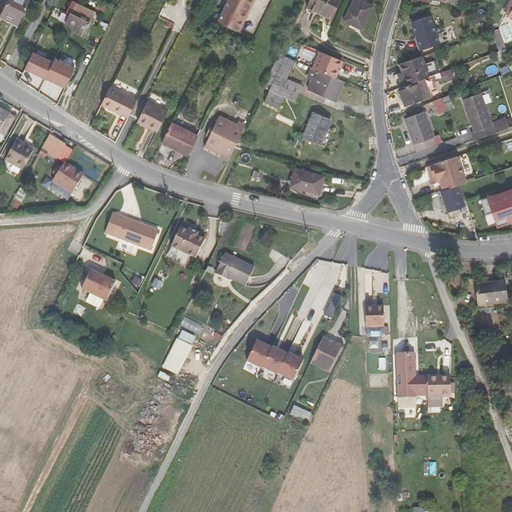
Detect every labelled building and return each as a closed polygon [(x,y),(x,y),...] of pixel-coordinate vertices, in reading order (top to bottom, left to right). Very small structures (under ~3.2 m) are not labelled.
[(8,0),(1,17),(18,25),(30,0),(8,0)] [(229,0),(219,22),(238,31),(253,0),(229,0)] [(311,0),(308,8),(331,19),(339,0),(311,0)] [(353,0),(344,20),(362,29),(373,6),(360,0),(353,0)] [(511,9),(511,6),(511,0),(510,0),(503,11),(510,15),(511,10),(511,9)] [(98,9),(104,13),(107,6),(101,3),(98,9)] [(74,32),(84,36),(95,13),(76,4),(66,24),(76,29),(74,32)] [(412,23),(421,51),(440,45),(430,17),(412,23)] [(500,30),(487,35),(492,49),(479,54),(481,58),(506,48),(500,30)] [(215,37),(232,44),(234,39),(218,31),(215,37)] [(499,59),(509,55),(507,50),(504,51),(499,52),(496,53),(499,59)] [(320,51),(312,68),(335,78),(343,61),(320,51)] [(46,78),(53,63),(33,53),(25,69),(45,79),(46,78)] [(264,102),(278,108),(287,88),(273,82),(286,56),(278,53),(265,82),(271,86),(264,102)] [(287,79),(296,61),(286,56),(273,82),(287,88),(299,93),(303,85),(287,79)] [(404,76),(399,78),(403,88),(417,83),(425,80),(430,78),(422,57),(400,65),(403,73),(404,76)] [(46,78),(66,88),(73,72),(53,62),(53,63),(46,78)] [(336,101),(345,81),(335,78),(312,68),(308,78),(312,79),(308,89),(336,101)] [(451,70),(432,77),(433,82),(440,80),(441,81),(454,77),(451,70)] [(431,97),(425,80),(417,83),(423,99),(431,97)] [(405,106),(423,99),(417,83),(403,88),(399,89),(405,106)] [(128,118),(136,101),(111,88),(103,105),(128,118)] [(296,101),(299,93),(287,88),(278,108),(281,109),(287,98),(296,101)] [(472,134),(474,141),(509,128),(506,118),(492,123),(485,105),(492,102),(489,91),(463,101),(475,133),(472,134)] [(454,108),(450,95),(442,99),(446,111),(454,108)] [(437,115),(446,111),(442,99),(432,102),(437,115)] [(168,111),(148,101),(137,122),(157,132),(168,111)] [(0,109),(0,132),(8,138),(18,120),(0,109)] [(404,120),(416,152),(445,142),(443,138),(440,138),(438,135),(435,136),(426,112),(404,120)] [(303,136),(321,144),(331,121),(313,113),(303,136)] [(219,115),(214,125),(208,137),(204,146),(220,154),(229,158),(243,127),(235,123),(219,115)] [(171,122),(161,143),(187,156),(197,135),(171,122)] [(205,135),(208,137),(214,125),(210,124),(205,135)] [(0,141),(5,144),(8,138),(0,132),(0,141)] [(54,142),(46,155),(59,162),(67,150),(54,142)] [(19,144),(8,164),(26,174),(37,154),(19,144)] [(433,184),(436,193),(441,192),(458,186),(460,185),(467,183),(458,157),(431,166),(434,176),(436,175),(439,182),(433,184)] [(434,176),(431,166),(427,167),(433,184),(439,182),(436,175),(434,176)] [(56,179),(60,181),(57,186),(77,198),(87,179),(68,168),(64,174),(60,172),(56,179)] [(323,177),(295,169),(291,186),(319,194),(323,177)] [(465,207),(458,186),(441,192),(448,213),(465,207)] [(511,189),(482,200),(487,215),(493,213),(498,227),(511,222),(511,189)] [(127,215),(117,234),(154,253),(164,234),(147,225),(146,226),(141,224),(142,223),(127,215)] [(88,219),(76,242),(80,244),(92,221),(88,219)] [(185,231),(176,250),(201,262),(210,243),(202,239),(203,237),(194,232),(193,234),(185,231)] [(220,276),(232,283),(242,262),(229,257),(220,276)] [(259,271),(242,262),(232,283),(233,283),(235,280),(251,288),(259,271)] [(143,275),(139,281),(147,285),(150,279),(143,275)] [(118,292),(93,280),(84,299),(108,311),(118,292)] [(153,280),(151,286),(157,289),(160,284),(153,280)] [(475,285),(478,307),(508,303),(505,281),(475,285)] [(384,306),(366,306),(366,327),(384,327),(384,306)] [(384,337),(384,327),(366,327),(366,337),(384,337)] [(345,348),(325,338),(320,347),(329,352),(332,345),(344,352),(345,348)] [(191,347),(178,340),(164,367),(178,374),(191,347)] [(257,344),(248,364),(263,371),(263,370),(272,352),(257,344)] [(329,352),(320,347),(311,366),(332,376),(344,352),(332,345),(329,352)] [(272,352),(263,370),(279,378),(279,377),(289,357),(273,349),(272,352)] [(414,355),(397,355),(397,397),(418,397),(418,395),(430,394),(430,397),(453,397),(453,377),(443,377),(443,381),(430,381),(430,377),(423,377),(423,379),(414,380),(414,355)] [(289,357),(279,377),(294,384),(304,363),(289,356),(289,357)] [(503,377),(503,389),(511,389),(511,377),(503,377)] [(297,409),(292,418),(308,426),(313,416),(297,409)]
